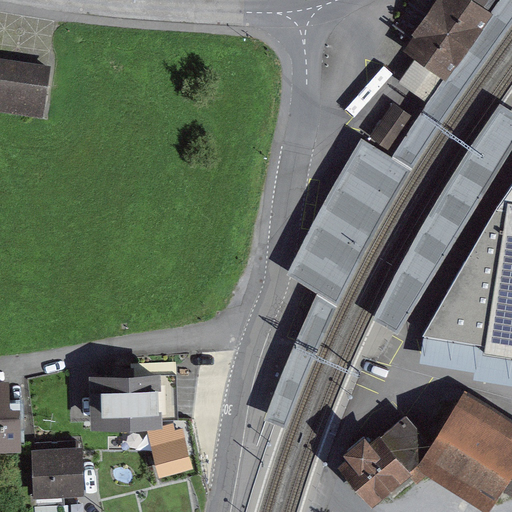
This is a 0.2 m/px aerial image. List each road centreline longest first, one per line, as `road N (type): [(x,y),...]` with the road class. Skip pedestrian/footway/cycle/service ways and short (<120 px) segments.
road 1 (residential): [(254,333),(283,252),(305,113),(300,11)]
road 2 (residential): [(0,363),(254,333)]
road 3 (residential): [(67,0),(300,11)]
road 4 (residential): [(216,511),(254,333)]
